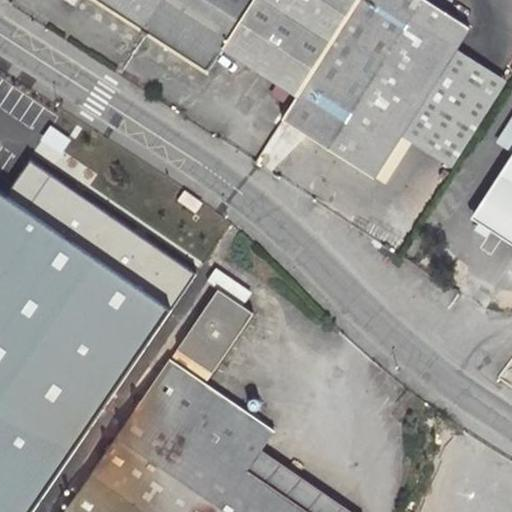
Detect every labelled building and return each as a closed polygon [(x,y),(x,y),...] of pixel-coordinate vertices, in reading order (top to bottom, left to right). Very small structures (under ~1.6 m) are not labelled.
[(220,52),(296,100),(282,121),(376,179),(471,29),(423,0),(87,0),(204,75),(220,52)] [(511,147),(511,115),(497,138),(511,147)] [(50,125),(40,138),(59,154),(70,140),(50,125)] [(511,156),(472,218),(511,243),(511,156)] [(0,511),(34,511),(199,277),(31,161),(8,194),(0,188),(0,511)] [(198,214),(204,205),(186,192),(180,201),(198,214)] [(220,291),(180,350),(213,373),(254,314),(241,305),(249,293),(215,269),(207,282),(220,291)] [(169,361),(64,511),(351,511),(315,487),(301,506),(250,470),(263,451),(276,433),(169,361)] [(315,487),(263,451),(250,470),(301,506),(315,487)]
